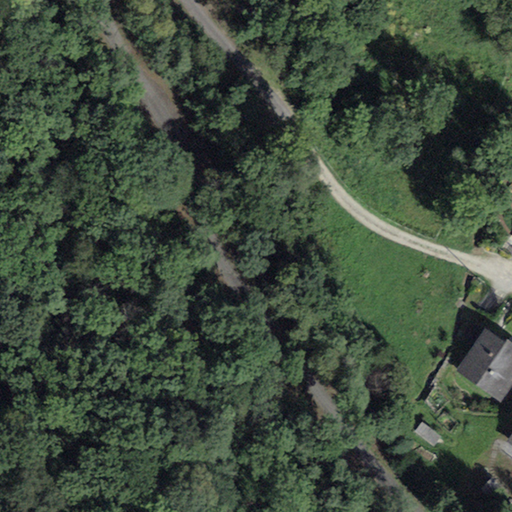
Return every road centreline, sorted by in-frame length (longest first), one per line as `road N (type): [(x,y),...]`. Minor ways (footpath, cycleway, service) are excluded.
road 1 (unclassified): [(103,0),(173,139),(214,250),(414,511)]
road 2 (residential): [(190,0),(349,205),(383,229),(511,280)]
